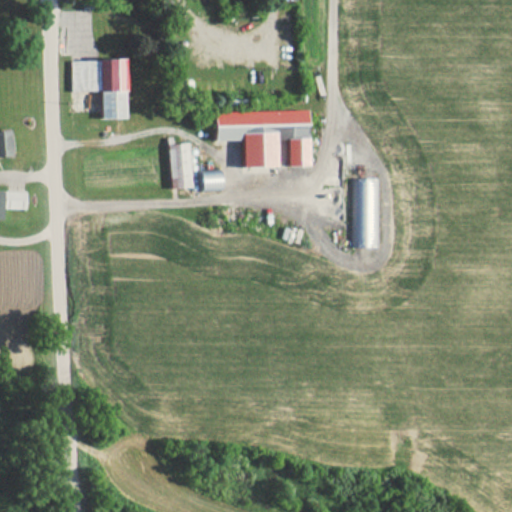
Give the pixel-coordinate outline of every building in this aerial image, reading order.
[(64,59),(64,93),(90,92),(91,118),(118,118),(117,58),(64,59)] [(232,166),(303,165),(303,111),(204,111),(204,140),(232,140),(232,166)] [(182,143),(160,144),(162,189),(184,188),(182,143)] [(189,170),(188,190),(214,190),(215,171),(189,170)] [(0,186),(0,214),(7,214),(7,205),(28,205),(28,186),(0,186)]
